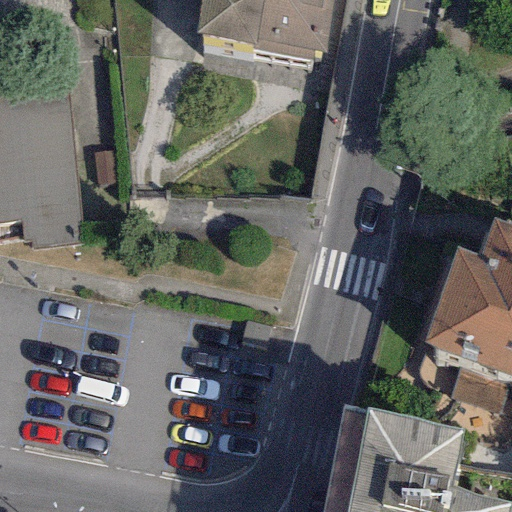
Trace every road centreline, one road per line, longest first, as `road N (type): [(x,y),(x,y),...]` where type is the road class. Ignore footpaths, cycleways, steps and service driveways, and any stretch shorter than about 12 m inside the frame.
road 1 (tertiary): [(356,213),(304,445)]
road 2 (unknown): [(356,213),(124,220)]
road 3 (tertiary): [(403,0),(356,213)]
road 4 (unclassified): [(356,213),(511,243)]
